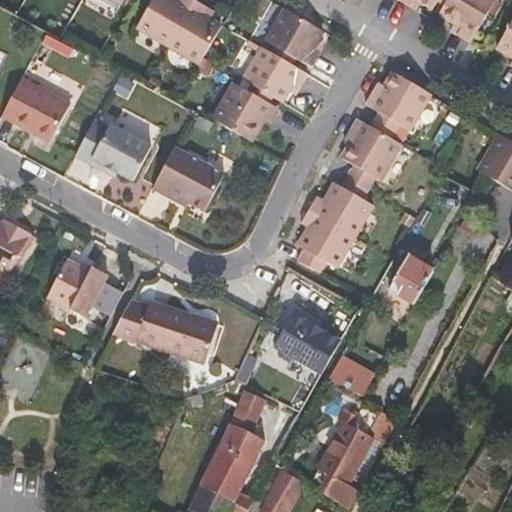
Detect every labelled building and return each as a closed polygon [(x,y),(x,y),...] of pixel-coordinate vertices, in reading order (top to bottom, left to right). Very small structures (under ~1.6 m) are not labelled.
[(153,0),(138,27),(200,64),(222,26),(204,16),(209,8),(195,0),(177,0),(178,0),(177,0),(153,0)] [(438,1),(445,5),(447,0),(398,0),(410,7),(414,0),(416,0),(433,10),(438,1)] [(447,0),(445,5),(439,14),(462,27),(458,35),(471,43),(495,0),(447,0)] [(324,31),(286,9),(267,41),(275,46),(271,52),(292,65),(296,59),(312,68),(321,54),(313,49),(324,31)] [(511,66),(511,22),(497,48),(511,56),(511,63),(511,66)] [(292,65),(271,52),(263,48),(244,80),(252,85),(273,97),(282,102),(293,84),(300,89),(309,75),(292,65)] [(410,130),(431,94),(393,72),(385,87),(380,94),(374,91),(366,105),(379,112),(371,127),(392,139),(401,125),(410,130)] [(71,104),(23,78),(2,117),(51,143),(71,104)] [(273,97),(252,85),(248,91),(235,83),(214,120),(252,142),(265,119),(273,123),(280,110),(270,104),(273,97)] [(380,94),(385,87),(379,83),(374,91),(380,94)] [(110,127),(95,119),(76,156),(90,164),(93,160),(118,173),(133,181),(152,146),(111,125),(110,127)] [(401,145),(392,139),(371,127),(358,119),(350,133),(355,137),(351,144),(343,159),(355,166),(348,177),(370,189),(376,178),(380,181),(401,145)] [(355,137),(350,133),(345,141),(351,144),(355,137)] [(511,141),(500,135),(479,171),(511,190),(511,141)] [(175,147),(153,189),(183,204),(186,200),(190,203),(205,211),(225,174),(175,147)] [(116,178),(118,173),(93,160),(90,164),(116,178)] [(364,200),(370,189),(348,177),(342,187),(336,184),(325,202),(317,197),(310,210),(355,237),(373,206),(364,200)] [(305,250),(298,262),(320,273),(327,263),(337,268),(355,237),(310,210),(302,223),(309,228),(299,246),(305,250)] [(3,222),(0,220),(0,269),(10,275),(32,234),(5,219),(3,222)] [(414,306),(435,268),(410,253),(393,282),(402,287),(396,296),(414,306)] [(91,271),(83,267),(68,259),(48,298),(86,317),(108,275),(93,267),(91,271)] [(85,263),(83,267),(91,271),(93,267),(85,263)] [(388,291),(396,296),(402,287),(393,282),(388,291)] [(149,308),(132,299),(114,334),(206,364),(219,324),(151,301),(149,308)] [(310,323),(293,314),(274,347),(279,349),(280,356),(289,361),(296,359),(322,374),(341,341),(341,340),(319,328),(317,331),(308,326),(310,323)] [(326,378),(330,379),(363,396),(371,381),(335,362),(326,378)] [(236,502),(231,511),(247,511),(255,499),(241,493),(266,441),(250,433),(267,400),(246,390),(200,485),(236,502)] [(323,494),(349,509),(360,490),(352,486),(376,440),(384,444),(398,420),(367,404),(360,417),(345,409),(339,420),(343,423),(318,470),(332,477),(323,494)] [(282,469),(275,484),(279,486),(287,472),(282,469)] [(295,495),(303,481),(287,472),(279,486),(295,495)] [(279,486),(275,484),(272,490),(273,490),(264,511),(288,511),(297,496),(295,495),(279,486)] [(231,511),(236,502),(200,485),(187,511),(154,511),(122,502),(94,499),(93,511),(231,511)]
